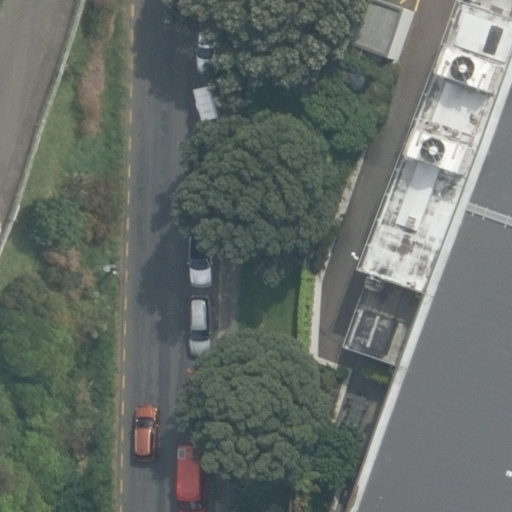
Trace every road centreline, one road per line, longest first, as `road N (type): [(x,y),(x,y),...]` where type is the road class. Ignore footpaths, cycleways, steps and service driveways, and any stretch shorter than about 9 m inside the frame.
road 1 (unclassified): [(182,0),(171,511)]
road 2 (unknown): [(456,0),(349,304)]
